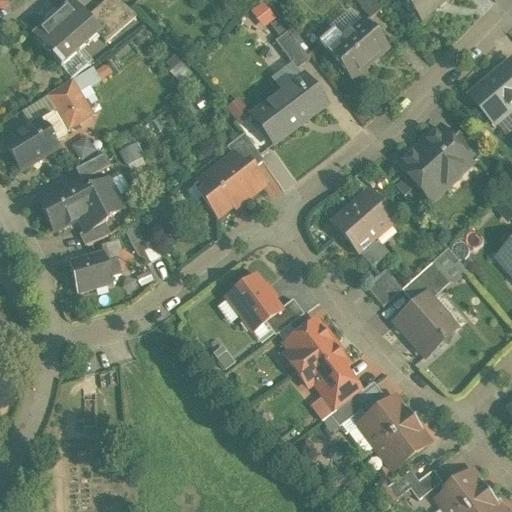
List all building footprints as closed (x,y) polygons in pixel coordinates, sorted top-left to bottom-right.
[(117,0),(108,0),(86,20),(99,35),(105,43),(104,44),(106,45),(137,18),(117,0)] [(370,0),(354,0),(354,1),(370,21),(381,12),(370,0)] [(399,0),(420,24),(435,11),(435,10),(446,0),(399,0)] [(86,20),(71,3),(57,16),(58,17),(48,25),(49,27),(35,39),(53,60),(52,61),(60,71),(63,69),(57,63),(71,51),(75,56),(99,35),(86,20)] [(262,5),(249,13),(260,30),(273,22),(262,5)] [(364,24),(327,56),(351,83),(387,51),(364,24)] [(309,61),(288,34),(275,43),(296,71),(309,61)] [(511,69),(490,88),(488,86),(473,99),(496,126),(511,112),(511,69)] [(303,78),(252,118),(274,148),(326,108),(303,78)] [(72,83),(47,99),(64,127),(75,115),(87,107),(72,83)] [(75,115),(64,127),(68,133),(81,125),(75,115)] [(40,123),(4,145),(21,174),(57,152),(52,143),(64,135),(53,116),(41,124),(40,123)] [(451,143),(440,131),(399,168),(430,204),(472,167),(451,143)] [(486,155),(464,131),(451,143),(472,167),(486,155)] [(263,164),(244,136),(226,150),(233,159),(239,155),(252,172),(263,164)] [(69,146),(78,163),(94,154),(85,138),(69,146)] [(117,154),(127,173),(143,165),(133,146),(117,154)] [(233,159),(199,185),(207,196),(202,200),(216,219),(233,206),(235,209),(264,188),(252,172),(239,155),(233,159)] [(104,157),(75,172),(81,182),(76,185),(76,186),(110,168),(104,157)] [(107,184),(82,197),(91,215),(79,222),(83,223),(83,225),(87,233),(88,234),(104,225),(106,225),(107,220),(121,212),(107,184)] [(76,185),(38,204),(54,235),(79,222),(91,215),(82,197),(76,186),(76,185)] [(368,194),(331,226),(358,257),(359,256),(371,270),(387,256),(375,242),(395,225),(368,194)] [(144,219),(123,230),(134,251),(155,240),(144,219)] [(104,225),(88,234),(87,233),(79,237),(85,248),(111,237),(104,225)] [(511,247),(499,259),(511,274),(511,247)] [(121,251),(68,266),(77,296),(112,286),(110,279),(120,277),(116,262),(123,260),(121,251)] [(432,266),(402,293),(415,308),(424,300),(428,305),(431,303),(450,286),(432,266)] [(385,273),(365,290),(382,310),(402,292),(385,273)] [(264,292),(255,280),(228,301),(253,334),(265,325),(280,314),(280,313),(271,302),(274,300),(267,290),(264,292)] [(415,308),(396,325),(425,359),(457,331),(431,303),(428,305),(424,300),(415,308)] [(293,303),(280,313),(280,314),(265,325),(275,339),(304,317),(293,303)] [(227,326),(233,321),(222,305),(215,310),(227,326)] [(333,343),(324,331),(321,331),(315,324),(285,347),(291,355),(285,360),(307,389),(313,384),(324,399),(336,414),(353,401),(361,395),(344,371),(348,368),(332,346),(333,343)] [(336,414),(324,399),(311,408),(323,423),(330,418),(336,414)] [(336,414),(330,418),(339,430),(362,412),(353,401),(336,414)] [(395,401),(359,428),(376,450),(413,422),(412,421),(404,411),(403,412),(395,401)] [(413,422),(376,450),(393,473),(429,446),(421,435),(422,434),(414,424),(414,423),(413,422)] [(410,473),(386,491),(395,503),(410,492),(419,485),(418,484),(410,473)] [(433,474),(418,484),(419,485),(410,492),(418,503),(442,485),(433,474)] [(474,475),(438,502),(445,511),(471,511),(492,496),(491,495),(483,485),(482,486),(474,475)] [(492,496),(471,511),(501,511),(499,509),(501,508),(493,498),(493,497),(492,496)]
